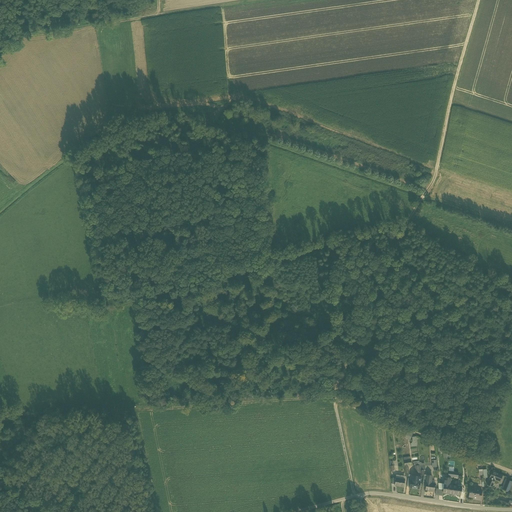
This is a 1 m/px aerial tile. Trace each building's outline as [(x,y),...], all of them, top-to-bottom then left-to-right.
[(491,487),(492,487),(495,480),(500,482),(502,475),(492,471),(486,485),(487,485),(487,486),(488,485),(490,486),(491,487)] [(394,484),(403,486),(404,478),(395,477),(395,478),(394,483),(394,484)] [(502,490),(508,492),(511,483),(511,481),(506,479),(502,490)] [(420,481),(417,481),(411,480),(410,486),(410,488),(419,489),(420,481)] [(435,482),(431,482),(426,481),(425,489),(434,490),(435,482)] [(442,493),(451,494),(452,485),(448,484),(443,484),(442,488),(442,493)] [(461,485),(452,485),(451,494),(460,495),(460,493),(461,485)] [(473,498),(481,499),(481,490),(478,489),(478,488),(469,488),(469,496),(473,496),(473,498)]
